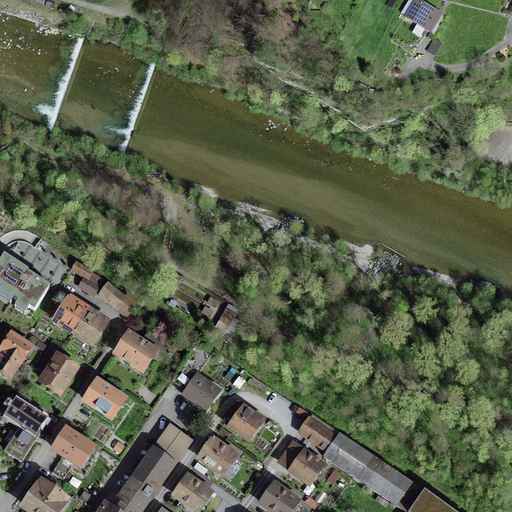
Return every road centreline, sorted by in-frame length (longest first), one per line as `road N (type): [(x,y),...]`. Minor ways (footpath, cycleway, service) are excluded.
road 1 (track): [(173,198),(165,247),(171,268),(333,355),(511,421)]
road 2 (residential): [(0,506),(14,497),(124,325),(0,247)]
